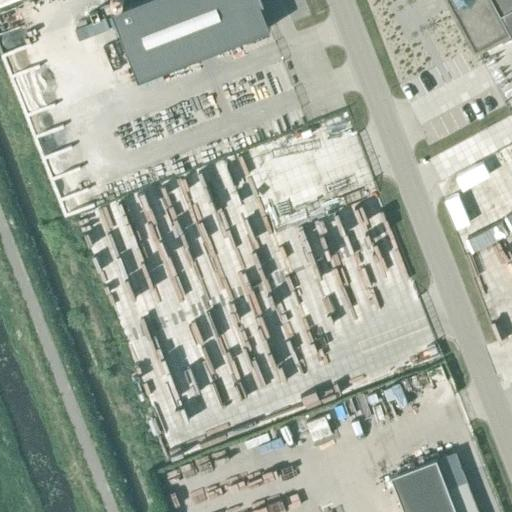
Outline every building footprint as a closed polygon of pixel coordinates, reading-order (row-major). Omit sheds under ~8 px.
[(133,0),(112,9),(113,13),(76,27),(79,37),(117,22),(138,77),(270,26),(260,0),(261,0),(262,0),(263,0),(133,0)] [(511,0),(450,0),(475,47),(511,28),(511,29),(511,0)] [(309,129),(300,132),(303,138),(311,134),(309,129)] [(511,147),(501,153),(488,167),(505,196),(496,206),(485,195),(481,197),(491,215),(492,215),(511,247),(511,246),(511,147)] [(391,475),(404,511),(457,511),(436,457),(391,475)]
